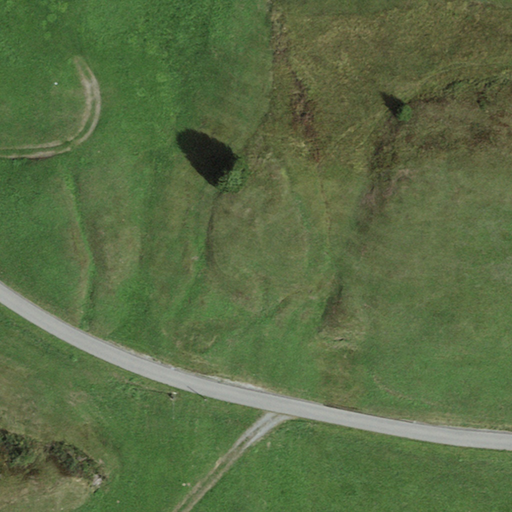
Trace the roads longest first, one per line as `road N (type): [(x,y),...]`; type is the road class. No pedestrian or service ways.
road 1 (unclassified): [(511,434),(304,411),(87,348),(0,285)]
road 2 (unknown): [(0,149),(98,117),(141,73),(164,0)]
